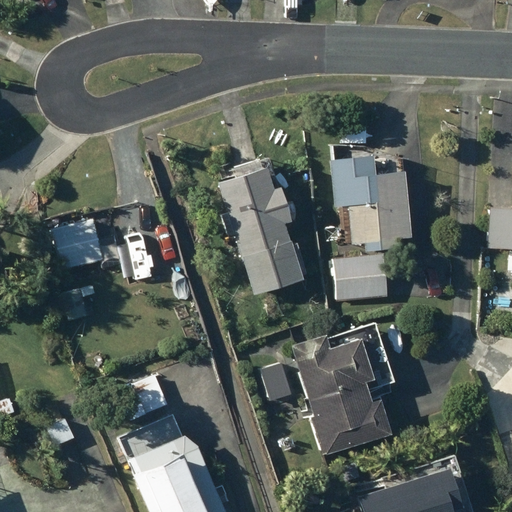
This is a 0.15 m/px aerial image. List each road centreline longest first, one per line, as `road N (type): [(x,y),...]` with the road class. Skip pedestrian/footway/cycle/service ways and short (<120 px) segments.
road 1 (residential): [(252,50),(167,93),(86,108),(65,83),(73,60),(89,51),(137,38),(229,43)]
road 2 (residential): [(511,54),(252,50)]
